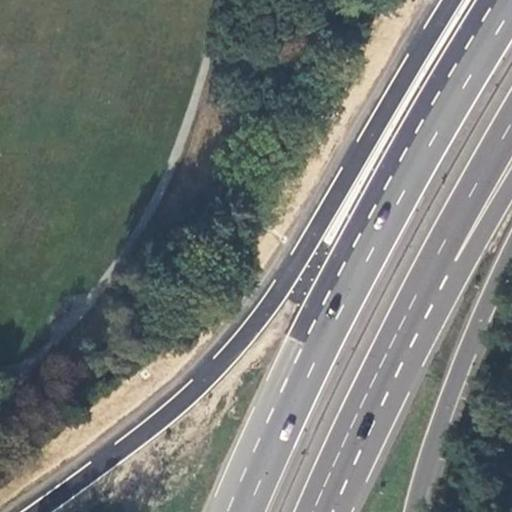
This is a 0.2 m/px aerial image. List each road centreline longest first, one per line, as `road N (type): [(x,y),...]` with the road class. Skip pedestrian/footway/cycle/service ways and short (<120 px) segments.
road 1 (trunk): [(455,0),(254,329),(164,418),(38,511)]
road 2 (trunk): [(487,0),(347,238),(274,389),(284,429)]
road 3 (trunk): [(511,9),(431,143),(284,429)]
road 4 (trunk): [(414,511),(511,256)]
road 5 (trunk): [(314,511),(425,280)]
road 6 (trunk): [(425,280),(511,125)]
road 7 (trunk): [(425,280),(465,264),(511,189)]
